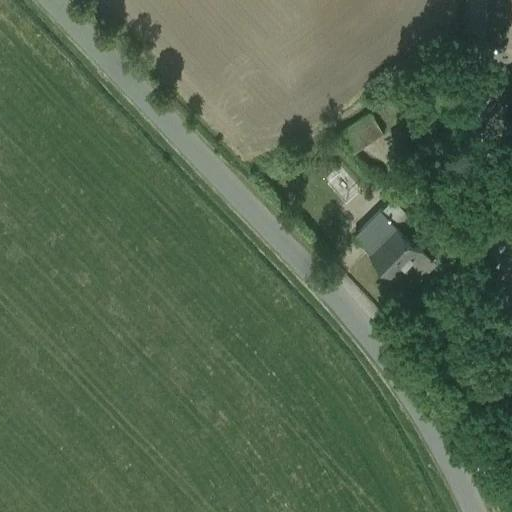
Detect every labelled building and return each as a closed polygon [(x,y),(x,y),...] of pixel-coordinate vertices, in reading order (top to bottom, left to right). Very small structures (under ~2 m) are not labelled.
[(421,81),(371,113),(382,129),(399,119),(411,138),(430,126),(418,107),(431,98),(421,81)] [(371,113),(341,132),(354,153),(384,133),(382,129),(371,113)] [(382,209),(355,236),(370,250),(396,223),(382,209)] [(411,216),(400,227),(396,223),(370,250),(395,276),(422,248),(416,242),(427,231),(411,216)] [(422,248),(395,276),(410,290),(436,262),(422,248)]
